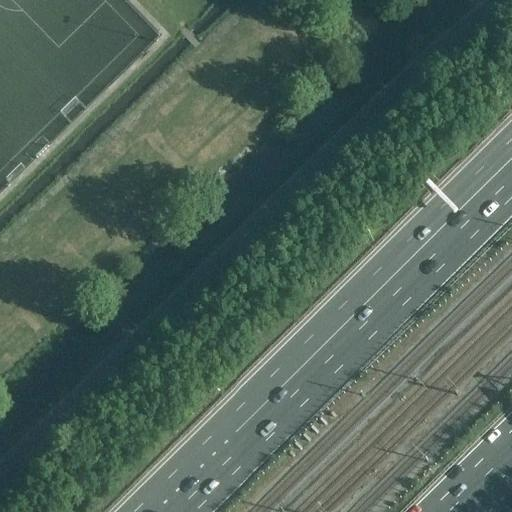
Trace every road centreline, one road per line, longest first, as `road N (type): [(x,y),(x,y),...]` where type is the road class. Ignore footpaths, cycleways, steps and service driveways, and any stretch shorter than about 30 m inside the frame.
road 1 (unknown): [(511,0),(384,106),(0,477)]
road 2 (motorway): [(511,189),(184,511)]
